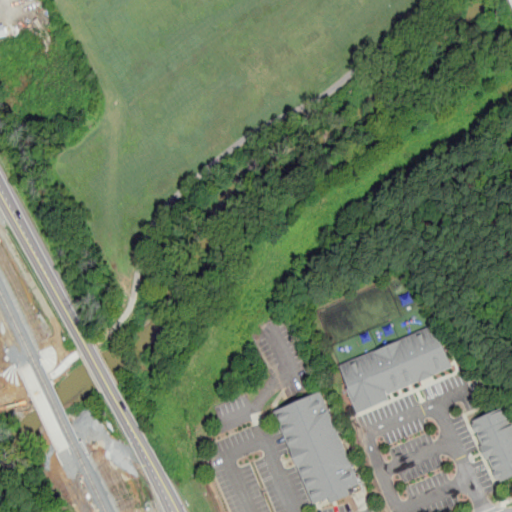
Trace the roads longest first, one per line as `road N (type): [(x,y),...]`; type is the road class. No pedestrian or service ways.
road 1 (secondary): [(84,345),(0,192)]
road 2 (secondary): [(175,511),(110,391)]
